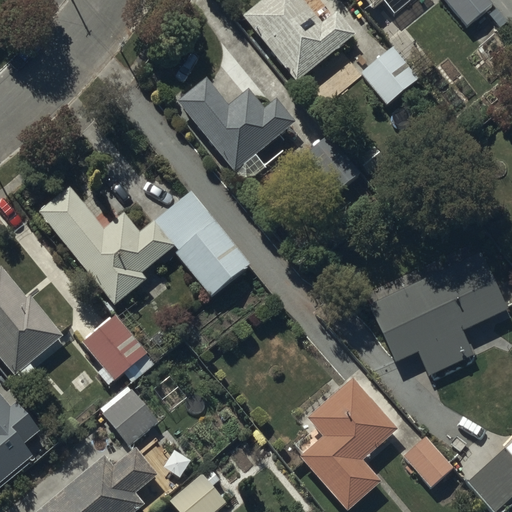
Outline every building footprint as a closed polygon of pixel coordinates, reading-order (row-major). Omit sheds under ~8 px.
[(301,0),(260,0),(240,16),(294,82),(354,34),(336,12),(321,24),(301,0)] [(363,0),(371,10),(382,0),(363,0)] [(487,0),(442,0),(465,27),(491,5),(487,0)] [(418,78),(392,47),(360,74),(385,105),(418,78)] [(205,77),(175,101),(234,173),(235,172),(244,183),(263,168),(253,155),(294,122),(276,100),(263,110),(247,90),(228,105),(205,77)] [(326,200),(359,173),(328,135),(295,162),(326,200)] [(122,213),(102,230),(68,187),(37,212),(107,299),(172,248),(151,222),(138,233),(122,213)] [(249,264),(214,222),(175,255),(210,297),(249,264)] [(506,311),(479,253),(367,305),(394,362),(416,352),(427,376),(472,356),(461,332),(506,311)] [(0,359),(13,375),(15,374),(20,381),(33,370),(28,364),(61,337),(28,297),(24,300),(0,269),(0,359)] [(105,332),(85,348),(111,381),(122,373),(131,383),(153,366),(133,342),(121,352),(105,332)] [(322,436),(298,456),(346,511),(379,482),(360,460),(395,429),(352,379),(307,418),(322,436)] [(110,406),(100,415),(127,446),(156,422),(127,388),(108,404),(110,406)] [(0,428),(14,416),(0,399),(0,428)] [(25,410),(0,430),(0,440),(20,464),(50,439),(25,410)] [(452,468),(424,437),(402,456),(430,487),(452,468)] [(511,441),(466,481),(492,511),(495,511),(511,497),(511,441)] [(111,468),(101,456),(34,511),(132,511),(142,504),(133,493),(154,476),(132,450),(111,468)] [(176,511),(215,511),(225,504),(198,474),(167,501),(176,511)]
